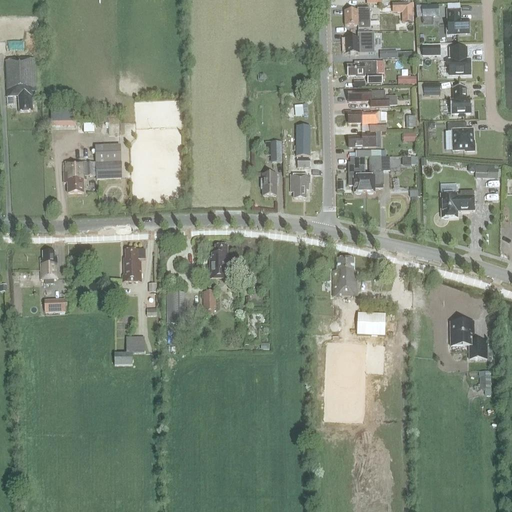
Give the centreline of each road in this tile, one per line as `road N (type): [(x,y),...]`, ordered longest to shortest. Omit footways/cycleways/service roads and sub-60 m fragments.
road 1 (secondary): [(327,232),(260,220),(0,226)]
road 2 (residential): [(327,232),(320,0)]
road 3 (secondary): [(511,278),(327,232)]
road 4 (residential): [(486,0),(490,112),(498,125),(511,127)]
